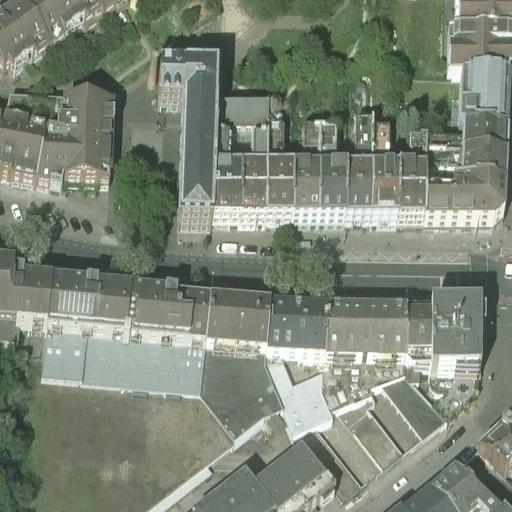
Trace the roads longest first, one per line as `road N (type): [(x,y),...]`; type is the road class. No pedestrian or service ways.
road 1 (tertiary): [(0,238),(231,273),(511,280)]
road 2 (residential): [(511,401),(373,511)]
